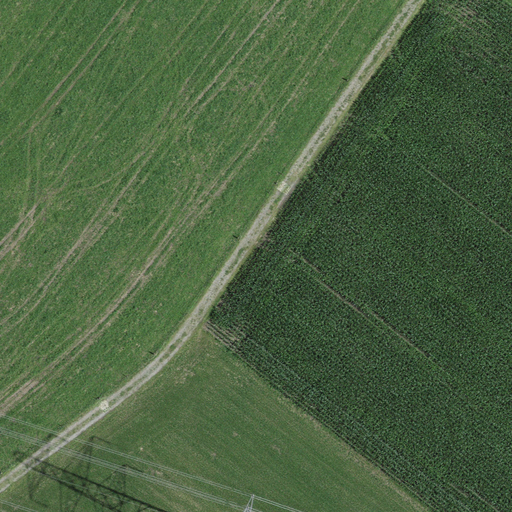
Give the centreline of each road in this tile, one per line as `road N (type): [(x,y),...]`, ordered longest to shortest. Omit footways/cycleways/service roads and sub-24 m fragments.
road 1 (track): [(414,0),(154,371)]
road 2 (track): [(0,487),(154,371)]
